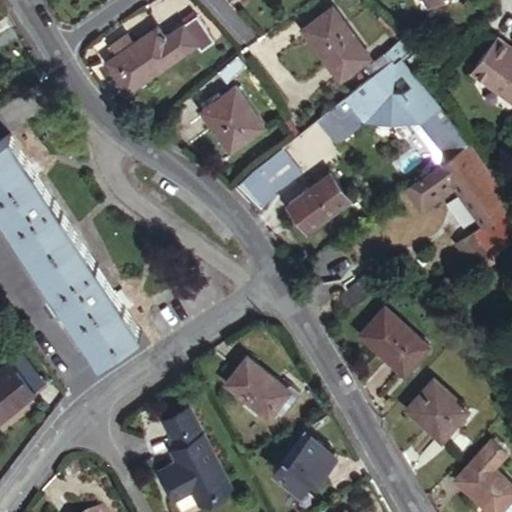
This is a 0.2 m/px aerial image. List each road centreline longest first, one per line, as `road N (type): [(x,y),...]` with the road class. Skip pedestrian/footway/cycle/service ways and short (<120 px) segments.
road 1 (residential): [(50,50),(112,125),(228,213),(271,273)]
road 2 (residential): [(271,273),(409,511)]
road 3 (residential): [(85,416),(271,273)]
road 4 (residential): [(7,511),(85,416)]
